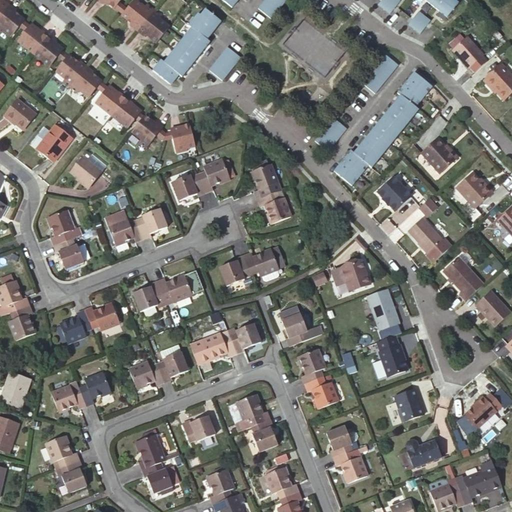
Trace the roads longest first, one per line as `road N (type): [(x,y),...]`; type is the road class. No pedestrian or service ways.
road 1 (residential): [(330,511),(280,384),(255,371),(108,428),(100,446),(112,487),(141,511)]
road 2 (residential): [(0,154),(30,183),(24,222),(56,289),(184,248)]
road 3 (residential): [(46,0),(171,98),(187,95)]
road 4 (residential): [(187,95),(219,89),(318,172)]
road 5 (residential): [(318,172),(422,288)]
road 6 (residential): [(416,51),(318,172)]
road 7 (residential): [(422,288),(485,356),(458,376),(445,367)]
road 8 (residential): [(416,51),(511,156)]
